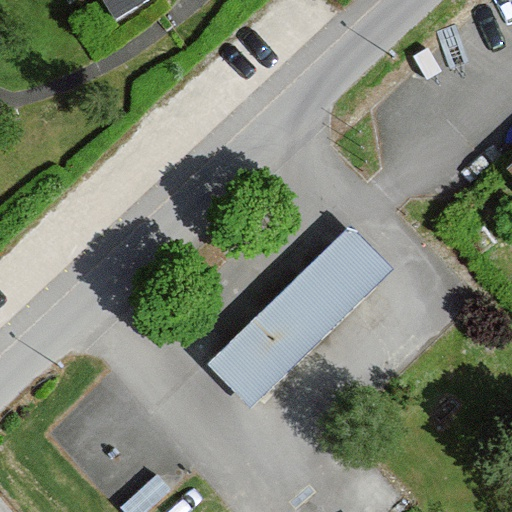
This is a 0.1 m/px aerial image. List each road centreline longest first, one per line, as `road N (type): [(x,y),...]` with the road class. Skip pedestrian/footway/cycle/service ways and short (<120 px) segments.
road 1 (residential): [(0,377),(396,0)]
road 2 (unknown): [(103,279),(309,504)]
